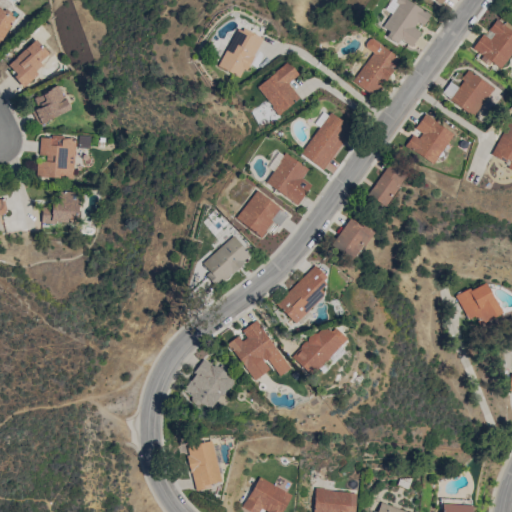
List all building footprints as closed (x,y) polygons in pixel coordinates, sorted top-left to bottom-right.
[(397,0),(381,27),(388,31),(385,37),(397,43),(399,39),(411,46),(421,29),(421,28),(429,13),(406,0),(397,0)] [(0,44),(13,16),(0,9),(0,44)] [(217,67),(241,79),(260,38),(236,26),(217,67)] [(351,80),(372,96),(399,60),(369,37),(362,46),(372,53),(351,80)] [(44,66),(39,61),(48,53),(35,39),(5,66),(23,85),(44,66)] [(297,75),(288,62),(255,86),(277,114),(298,98),(287,83),(297,75)] [(448,82),(440,96),(475,115),(492,86),(466,71),(457,87),(448,82)] [(37,107),(30,110),(37,124),(69,110),(58,86),(33,97),(37,107)] [(351,128),(329,112),(300,154),(322,170),(351,128)] [(404,145),(432,164),(452,133),(423,114),(412,131),(413,132),(404,145)] [(511,116),(510,115),(493,156),(509,162),(506,168),(511,170),(511,116)] [(73,178),(74,138),(39,136),(38,155),(45,155),(45,162),(36,161),(36,177),(73,178)] [(307,168),(283,153),(264,183),(297,204),(310,184),(301,178),(307,168)] [(407,175),(389,162),(366,194),(383,207),(407,175)] [(262,238),(272,222),(278,227),(287,212),(254,190),(234,220),(262,238)] [(78,192),(58,191),(57,202),(50,202),(50,208),(41,208),(40,222),(77,223),(78,192)] [(330,248),(354,261),(370,230),(346,218),(330,248)] [(250,255),(232,235),(201,264),(219,284),(250,255)] [(274,303),(294,323),(323,295),(318,290),(328,281),(313,266),(274,303)] [(478,324),(500,313),(485,281),(456,295),(467,319),(474,315),(478,324)] [(227,343),(252,381),(271,368),(276,377),(289,369),(256,320),(238,331),(240,334),(227,343)] [(345,338),(327,320),(292,358),(310,375),(345,338)] [(210,411),(233,378),(204,358),(181,391),(210,411)] [(194,491),(210,487),(209,483),(220,481),(211,440),(185,445),(194,491)] [(280,511),(290,494),(258,476),(241,507),(250,511),(280,511)] [(353,511),(355,492),(314,489),(312,511),(353,511)] [(406,511),(380,501),(374,511),(406,511)]
